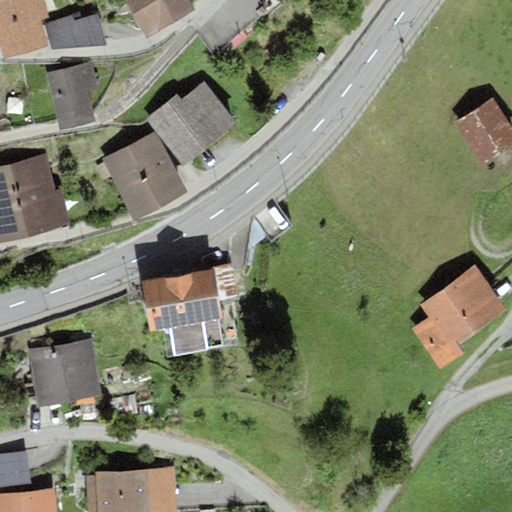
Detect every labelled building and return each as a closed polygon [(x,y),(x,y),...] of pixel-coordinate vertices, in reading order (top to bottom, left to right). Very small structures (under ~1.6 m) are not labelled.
[(42,0),(0,0),(0,45),(4,59),(48,46),(41,20),(48,18),(42,0)] [(125,0),(147,39),(195,11),(189,0),(125,0)] [(80,13),(44,25),(52,49),(107,46),(98,14),(82,20),(80,13)] [(91,63),(47,73),(59,130),(95,122),(88,91),(97,89),(91,63)] [(177,95),(146,120),(184,167),(237,123),(203,82),(181,100),(177,95)] [(511,143),(511,127),(493,100),(457,124),(484,163),(511,143)] [(154,133),(102,159),(133,220),(185,194),(154,133)] [(44,153),(10,162),(29,236),(66,229),(70,228),(60,191),(55,192),(44,153)] [(10,162),(0,164),(0,243),(29,236),(10,162)] [(232,266),(213,269),(219,301),(237,297),(232,266)] [(457,344),(506,312),(473,267),(421,305),(429,318),(413,329),(441,370),(464,354),(457,344)] [(213,269),(177,276),(186,326),(218,320),(222,320),(219,301),(213,269)] [(169,329),(186,326),(177,276),(141,282),(151,333),(162,331),(169,329)] [(186,326),(169,329),(162,331),(167,358),(223,347),(218,320),(186,326)] [(27,350),(37,407),(101,397),(92,340),(27,350)] [(0,455),(0,494),(32,491),(28,452),(0,455)] [(97,511),(176,511),(173,467),(94,472),(95,477),(97,511)] [(97,511),(95,477),(86,478),(87,511),(97,511)] [(0,511),(56,511),(54,488),(32,491),(0,494),(0,511)]
